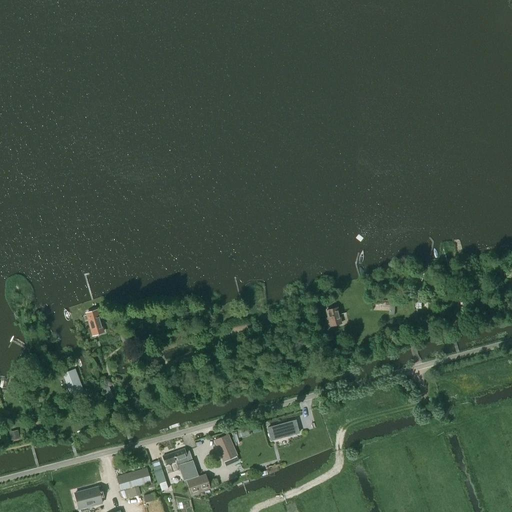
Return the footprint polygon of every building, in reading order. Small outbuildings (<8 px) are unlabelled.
[(336,324),(340,323),(336,308),(327,310),(330,325),(331,326),(336,324)] [(86,313),(92,335),(103,332),(96,310),(86,313)] [(229,337),(247,333),(245,324),(227,328),(229,337)] [(207,357),(210,367),(221,365),(219,355),(207,357)] [(179,361),(181,368),(199,364),(197,356),(179,361)] [(62,374),(71,396),(83,392),(74,369),(62,374)] [(109,386),(101,389),(105,399),(113,397),(109,386)] [(295,420),(267,427),(270,440),(298,432),(295,420)] [(238,438),(249,436),(248,428),(236,431),(238,438)] [(9,431),(11,440),(18,438),(16,430),(9,431)] [(227,435),(214,440),(223,461),(236,456),(227,435)] [(184,449),(173,453),(179,469),(183,481),(194,477),(190,465),(189,465),(188,462),(192,460),(189,451),(185,452),(184,449)] [(168,473),(179,469),(173,453),(162,456),(168,473)] [(158,460),(151,463),(158,484),(165,481),(158,460)] [(147,468),(116,477),(120,492),(151,483),(147,468)] [(191,493),(209,487),(205,475),(186,481),(191,493)] [(97,487),(74,493),(79,510),(102,504),(97,487)] [(144,503),(154,500),(152,493),(142,496),(144,503)]
